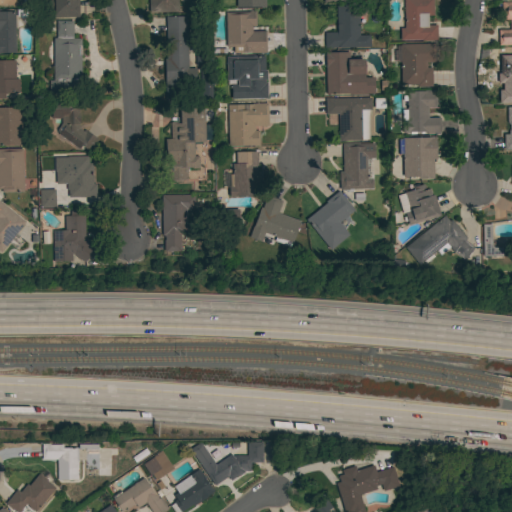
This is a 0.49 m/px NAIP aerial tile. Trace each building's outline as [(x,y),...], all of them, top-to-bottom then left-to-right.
[(78,0),(79,17),(58,18),(58,20),(50,20),(50,8),(48,6),(48,1),(50,0),(78,0)] [(178,0),(178,12),(148,12),(148,0),(178,0)] [(264,0),(265,8),(259,8),(259,7),(236,7),(235,0),(264,0)] [(403,0),(432,0),(433,15),(427,15),(427,25),(436,25),(436,41),(421,41),(421,40),(399,40),(399,28),(403,28),(403,0)] [(511,45),(498,45),(497,30),(509,30),(509,20),(501,20),(500,2),(511,2),(511,45)] [(331,48),(331,49),(324,49),(324,33),(336,32),(335,5),(346,5),(357,5),(358,35),(369,35),(369,41),(371,41),(371,45),(369,45),(369,47),(331,48)] [(265,31),(265,53),(250,53),(233,53),(233,47),(225,47),(225,13),(248,12),(248,11),(255,11),(255,26),(251,26),(251,31),(265,31)] [(0,12),(14,12),(15,53),(0,53),(0,12)] [(187,69),(195,68),(195,82),(183,82),(184,99),(165,100),(164,59),(166,59),(165,17),(186,17),(187,69)] [(52,38),(55,38),(55,24),(72,24),(72,39),(80,39),(80,46),(76,46),(76,55),(80,55),(80,93),(57,93),(57,95),(51,95),(51,93),(48,93),(48,81),(53,81),(52,38)] [(422,44),(422,42),(426,42),(426,44),(434,44),(434,62),(426,63),(426,68),(431,68),(431,87),(415,87),(415,85),(400,85),(400,62),(399,62),(399,61),(397,61),(398,62),(395,62),(395,58),(394,58),(394,50),(396,50),(396,46),(399,46),(399,45),(422,44)] [(194,49),(206,48),(207,65),(195,66),(194,49)] [(511,102),(497,102),(497,99),(498,99),(498,91),(501,91),(501,78),(497,79),(496,51),(511,51),(511,102)] [(324,53),(348,52),(349,60),(363,59),(364,78),(373,78),(373,94),(348,95),(348,93),(326,94),(324,53)] [(264,56),(264,70),(266,70),(266,79),(264,79),(264,83),(266,83),(266,98),(231,99),(230,85),(227,85),(227,80),(226,81),(225,57),(264,56)] [(0,60),(14,60),(14,62),(15,62),(15,65),(14,65),(15,79),(19,79),(19,92),(4,93),(5,99),(0,99),(0,60)] [(200,71),(211,70),(211,102),(201,102),(200,71)] [(425,91),(435,90),(435,94),(436,94),(436,104),(435,104),(435,108),(427,108),(427,118),(439,118),(439,133),(425,134),(425,131),(415,132),(415,134),(409,134),(409,133),(402,133),(401,110),(406,110),(406,101),(402,101),(402,96),(406,96),(406,92),(425,91)] [(370,97),(370,109),(368,109),(369,139),(361,139),(361,140),(344,141),(338,141),(337,114),(325,115),(325,98),(332,98),(370,97)] [(83,131),(84,130),(97,139),(88,152),(81,146),(78,149),(58,135),(56,130),(60,124),(60,118),(51,119),(51,99),(75,99),(75,108),(78,108),(78,128),(83,131)] [(251,104),(267,103),(267,126),(254,126),(254,131),(258,131),(259,146),(252,146),(252,145),(228,146),(227,129),(226,129),(225,122),(227,122),(227,105),(251,104)] [(179,121),(179,107),(203,106),(204,125),(212,124),(212,139),(204,140),(204,142),(193,142),(193,156),(198,156),(198,169),(191,169),(191,168),(186,168),(186,180),(183,180),(181,182),(174,182),(171,180),(167,180),(167,169),(171,169),(171,165),(165,165),(164,139),(170,139),(170,123),(171,121),(179,121)] [(503,134),(508,134),(507,130),(511,130),(511,124),(507,124),(507,123),(506,123),(506,107),(511,106),(511,149),(503,150),(503,134)] [(0,107),(20,107),(21,145),(0,145),(0,107)] [(430,138),(430,137),(435,137),(435,159),(432,159),(433,179),(418,179),(418,176),(402,177),(401,138),(430,138)] [(341,144),(373,143),(373,158),(366,158),(366,179),(371,179),(372,188),(352,189),(352,191),(347,191),(347,190),(339,190),(338,172),(342,171),(341,144)] [(23,192),(0,192),(0,149),(22,149),(23,192)] [(257,179),(261,179),(261,197),(254,197),(254,196),(228,197),(228,187),(229,187),(229,175),(232,174),(231,164),(235,164),(235,152),(256,151),(257,179)] [(67,157),(87,157),(87,163),(92,163),(92,172),(91,172),(91,175),(92,175),(93,184),(95,184),(95,197),(67,197),(67,190),(65,190),(65,183),(55,183),(55,172),(54,172),(53,158),(67,158),(67,157)] [(440,216),(408,225),(404,213),(409,211),(403,193),(413,190),(412,187),(423,184),(425,190),(429,189),(431,195),(433,195),(440,216)] [(54,208),(39,208),(39,190),(54,189),(54,208)] [(338,223),(348,235),(330,250),(305,220),(325,203),(325,202),(337,191),(354,210),(338,223)] [(194,195),(194,209),(186,209),(186,235),(180,235),(180,252),(163,252),(163,240),(164,240),(164,237),(163,237),(163,236),(161,236),(161,195),(194,195)] [(299,221),(292,243),(290,242),(289,247),(273,241),(275,237),(264,233),(261,242),(248,237),(252,226),(253,226),(260,207),(261,208),(266,195),(281,201),(277,213),(299,221)] [(0,202),(24,222),(15,233),(20,238),(17,242),(20,245),(16,249),(8,242),(0,252),(0,202)] [(238,209),(238,224),(216,225),(215,210),(238,209)] [(473,247),(470,252),(471,253),(468,257),(467,256),(464,260),(452,252),(445,243),(431,254),(433,257),(425,264),(423,261),(418,265),(404,248),(443,215),(448,221),(450,220),(466,238),(464,240),(473,247)] [(96,248),(84,262),(80,259),(79,261),(71,253),(71,261),(53,262),(52,231),(64,230),(64,216),(84,216),(84,237),(96,248)] [(502,247),(502,256),(482,256),(481,224),(490,224),(491,245),(493,247),(502,247)] [(243,472),(238,476),(238,475),(230,480),(227,476),(214,485),(188,450),(199,442),(215,465),(229,454),(230,455),(244,455),(244,442),(261,442),(261,462),(249,462),(249,471),(242,471),(243,472)] [(77,480),(56,480),(56,460),(41,460),(41,444),(52,444),(62,444),(62,448),(77,448),(77,480)] [(173,469),(155,481),(151,475),(149,476),(142,465),(153,457),(152,456),(160,450),(173,469)] [(391,467),(397,486),(382,491),(380,485),(374,486),(375,490),(358,495),(363,511),(344,511),(335,483),(339,482),(337,476),(342,475),(340,470),(354,466),(356,471),(373,465),(375,472),(391,467)] [(198,469),(204,477),(203,478),(210,489),(211,488),(213,492),(192,506),(191,505),(181,511),(179,511),(177,511),(173,511),(169,505),(173,503),(172,501),(175,499),(172,495),(176,493),(172,487),(198,469)] [(39,473),(46,479),(45,481),(54,488),(34,511),(33,511),(26,511),(22,508),(20,509),(21,510),(19,511),(15,511),(12,509),(12,510),(4,504),(16,490),(19,492),(26,484),(29,485),(39,473)] [(133,484),(133,483),(135,482),(135,483),(142,478),(153,493),(158,490),(162,495),(157,498),(158,499),(160,497),(168,509),(163,511),(151,511),(145,503),(136,508),(134,504),(122,511),(120,511),(119,509),(118,510),(115,506),(116,506),(112,499),(133,484)] [(315,511),(311,505),(324,496),(331,507),(327,510),(328,511),(315,511)]
